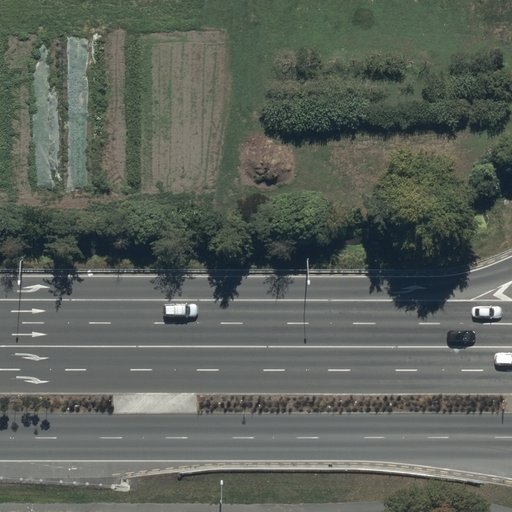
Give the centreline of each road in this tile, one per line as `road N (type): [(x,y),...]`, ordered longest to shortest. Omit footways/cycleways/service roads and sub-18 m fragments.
road 1 (trunk): [(0,288),(414,290),(511,268)]
road 2 (trunk): [(0,343),(511,341)]
road 3 (trunk): [(437,436),(0,437)]
